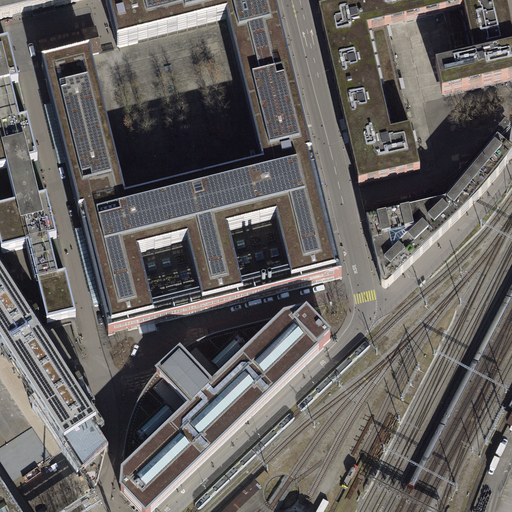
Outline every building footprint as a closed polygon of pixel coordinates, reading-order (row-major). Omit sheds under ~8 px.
[(1,0),(6,18),(77,2),(83,0),(1,0)] [(108,0),(105,1),(118,48),(227,22),(265,176),(314,164),(273,0),(108,0)] [(377,0),(317,14),(355,175),(358,186),(418,173),(408,130),(384,30),(395,27),(406,24),(400,0),(377,0)] [(400,0),(406,24),(444,16),(456,67),(435,72),(441,98),(462,94),(511,82),(511,37),(503,0),(400,0)] [(96,30),(37,45),(43,68),(90,56),(102,53),(96,30)] [(9,48),(8,44),(0,46),(0,250),(1,255),(29,248),(48,325),(62,321),(75,318),(65,277),(56,240),(46,200),(37,163),(27,122),(18,85),(9,48)] [(90,56),(43,68),(79,215),(79,216),(80,221),(128,209),(127,203),(90,56)] [(436,193),(464,218),(470,212),(482,200),(489,191),(498,181),(506,170),(511,161),(511,128),(501,118),(436,193)] [(128,209),(80,221),(109,336),(339,279),(342,278),(341,275),(327,221),(314,164),(265,176),(128,209)] [(436,193),(362,212),(381,290),(382,292),(383,293),(384,293),(385,294),(386,293),(388,292),(394,286),(401,280),(406,274),(413,268),(418,263),(424,257),(430,251),(435,246),(441,240),(448,234),(457,226),(464,218),(436,193)] [(0,278),(39,340),(43,345),(48,341),(43,334),(35,321),(32,317),(0,266),(0,278)] [(39,340),(0,278),(0,343),(10,359),(13,364),(43,345),(39,340)] [(139,511),(152,511),(334,338),(309,312),(286,318),(228,335),(216,338),(204,343),(192,349),(183,354),(181,352),(175,358),(155,376),(157,377),(150,386),(144,395),(137,408),(131,422),(127,439),(124,459),(123,473),(121,492),(139,511)] [(43,345),(13,364),(12,364),(39,406),(67,388),(69,387),(75,383),(79,390),(83,387),(79,381),(80,380),(53,338),(48,341),(43,345)] [(79,402),(77,404),(78,406),(81,405),(82,407),(80,409),(81,411),(84,410),(96,429),(94,431),(95,433),(98,432),(99,433),(105,429),(92,409),(95,406),(83,387),(79,390),(75,383),(69,387),(79,402)] [(97,488),(106,451),(67,388),(39,406),(93,490),(97,488)] [(17,511),(0,485),(0,511),(17,511)]
